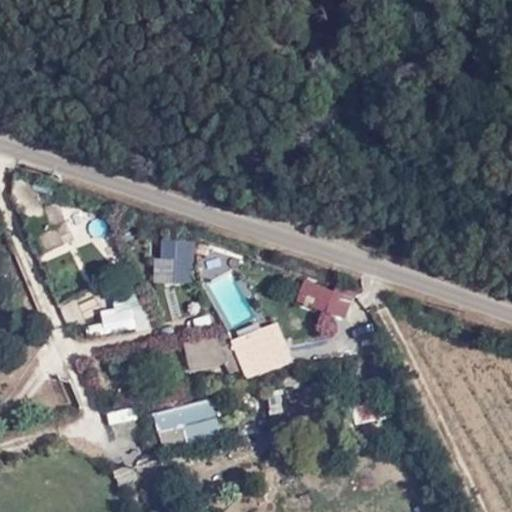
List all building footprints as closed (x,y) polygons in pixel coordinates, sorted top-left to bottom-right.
[(27,213),(45,206),(34,179),(16,186),(27,213)] [(47,207),(56,227),(39,234),(46,252),(78,239),(62,201),(47,207)] [(97,241),(108,260),(122,252),(112,233),(97,241)] [(196,238),(160,238),(161,276),(177,281),(179,273),(197,272),(196,238)] [(333,286),(313,278),(304,300),(343,315),(353,290),(336,284),(333,286)] [(108,333),(139,323),(133,304),(102,314),(108,333)] [(191,331),(215,328),(213,311),(189,314),(191,331)] [(280,322),(233,339),(248,378),(297,360),(280,322)] [(227,333),(186,342),(193,373),(233,364),(227,333)] [(382,378),(357,380),(361,421),(386,419),(382,378)] [(265,392),(271,413),(288,409),(283,388),(265,392)] [(213,398),(154,412),(168,452),(224,437),(213,398)] [(270,414),(274,431),(296,427),(292,410),(270,414)] [(135,460),(115,464),(119,485),(139,481),(135,460)]
